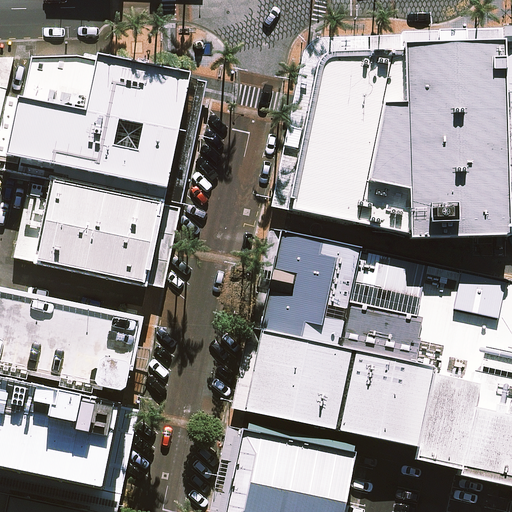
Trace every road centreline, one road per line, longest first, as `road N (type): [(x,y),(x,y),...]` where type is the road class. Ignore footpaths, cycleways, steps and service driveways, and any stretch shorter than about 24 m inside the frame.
road 1 (unclassified): [(159,511),(258,98),(268,2)]
road 2 (unclassified): [(268,2),(0,10)]
